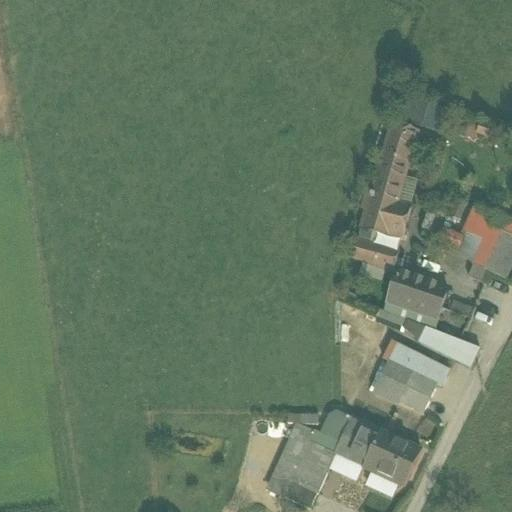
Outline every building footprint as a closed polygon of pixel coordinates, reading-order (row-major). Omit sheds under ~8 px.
[(395,122),(422,130),(429,106),(430,103),(403,95),(395,122)] [(448,112),(429,106),(422,130),(441,135),(448,112)] [(481,125),(464,119),(458,138),(475,143),(481,125)] [(386,271),(394,274),(399,255),(370,245),(373,234),(402,243),(411,209),(399,205),(406,179),(409,168),(419,134),(392,126),(381,160),(372,193),(366,213),(354,260),(363,264),(386,271)] [(399,205),(411,209),(419,183),(406,179),(399,205)] [(360,212),(366,213),(372,193),(366,191),(360,212)] [(468,205),(453,200),(447,218),(461,223),(468,205)] [(465,235),(484,243),(489,231),(495,219),(476,211),(465,235)] [(511,226),(495,219),(489,231),(511,241),(511,226)] [(437,245),(457,254),(463,239),(443,230),(437,245)] [(473,268),(474,268),(489,274),(506,282),(511,269),(511,241),(489,231),(484,243),(473,268)] [(399,255),(402,243),(373,234),(370,245),(399,255)] [(454,259),(473,268),(484,243),(465,235),(463,239),(457,254),(454,259)] [(382,285),(386,271),(363,264),(359,277),(382,285)] [(483,287),(489,274),(474,268),(468,280),(483,287)] [(388,305),(438,323),(448,292),(398,276),(388,305)] [(434,334),(438,323),(388,305),(385,314),(408,324),(427,331),(434,334)] [(376,320),(405,331),(408,324),(385,314),(379,312),(376,320)] [(421,345),(427,331),(408,324),(405,331),(404,333),(421,345)] [(421,345),(471,370),(480,352),(434,334),(427,331),(421,345)] [(382,362),(389,365),(393,356),(411,365),(415,357),(391,345),(382,362)] [(376,393),(400,405),(405,396),(414,377),(437,388),(443,377),(445,378),(447,372),(415,357),(411,365),(393,356),(389,365),(376,393)] [(400,405),(424,417),(438,388),(437,388),(414,377),(405,396),(400,405)] [(330,472),(336,458),(352,422),(346,419),(345,419),(338,416),(331,419),(322,439),(314,436),(291,485),(317,496),(318,497),(330,472)] [(288,426),(318,428),(318,419),(288,418),(288,426)] [(336,458),(364,471),(380,435),(352,422),(336,458)] [(296,428),(274,477),(291,485),(314,436),(296,428)] [(422,455),(380,435),(364,471),(373,475),(399,487),(405,490),(422,455)] [(336,458),(330,472),(357,485),(364,471),(336,458)] [(399,487),(373,475),(366,490),(392,502),(399,487)] [(267,493),(309,511),(317,496),(291,485),(274,477),(267,493)]
